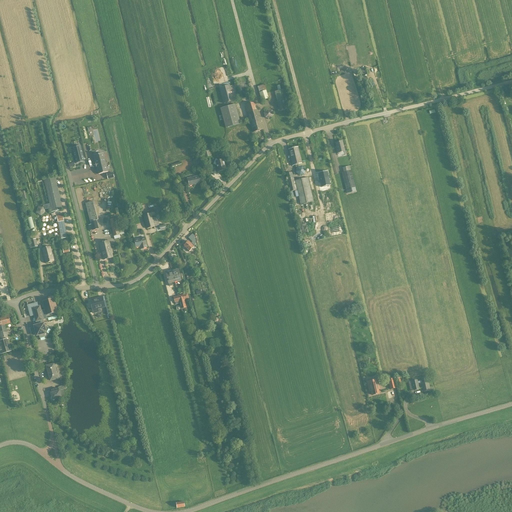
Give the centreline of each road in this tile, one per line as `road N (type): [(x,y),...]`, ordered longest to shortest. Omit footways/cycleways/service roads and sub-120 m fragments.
road 1 (residential): [(16,301),(135,280),(271,144),(372,117)]
road 2 (tertiary): [(185,511),(511,404)]
road 3 (track): [(124,0),(187,228)]
road 4 (track): [(322,217),(274,0)]
road 5 (track): [(511,38),(451,57),(435,83),(382,97),(386,114)]
